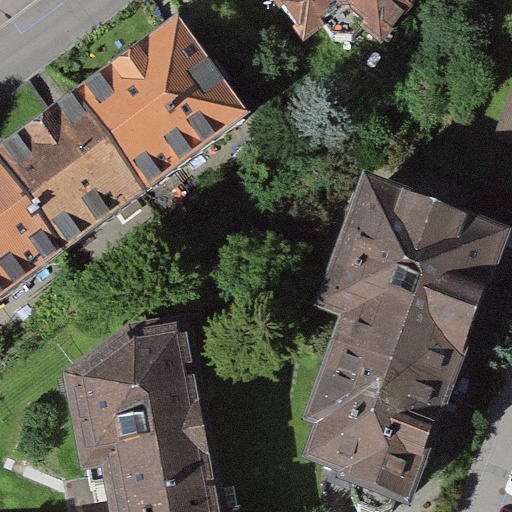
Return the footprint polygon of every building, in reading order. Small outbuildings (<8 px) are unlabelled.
[(275,0),(311,41),(348,5),(389,41),(417,0),(275,0)] [(0,152),(0,305),(251,117),(180,21),(0,152)] [(511,83),(491,149),(511,155),(511,83)] [(413,505),(511,236),(511,232),(365,176),(313,309),(339,321),(302,427),(310,429),(300,463),(413,505)] [(134,329),(62,376),(78,473),(89,472),(95,511),(218,511),(187,323),(134,329)]
